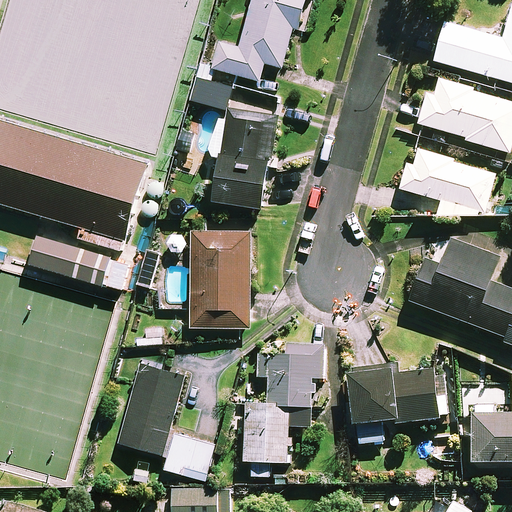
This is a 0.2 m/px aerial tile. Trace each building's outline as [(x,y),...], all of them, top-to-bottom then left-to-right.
[(255,0),(242,50),(223,45),(215,71),(263,84),(268,66),(285,71),(296,31),(302,33),(311,0),(255,0)] [(511,22),(506,41),(448,25),(437,63),(511,84),(511,22)] [(211,29),(202,27),(179,109),(188,112),(211,29)] [(236,88),(199,79),(193,103),(230,112),(236,88)] [(511,103),(436,80),(422,125),(511,153),(511,103)] [(284,103),(234,96),(218,205),(269,212),(284,103)] [(151,166),(0,121),(0,205),(129,243),(151,166)] [(457,162),(421,152),(417,168),(410,166),(403,191),(444,202),(440,218),(487,217),(498,177),(456,165),(457,162)] [(252,331),(254,235),(196,234),(194,330),(252,331)] [(114,259),(40,238),(32,266),(105,288),(114,259)] [(504,260),(455,242),(445,267),(430,261),(414,303),(511,340),(511,290),(494,284),(504,260)] [(9,254),(0,252),(0,268),(7,270),(9,254)] [(154,290),(161,261),(150,258),(142,287),(154,290)] [(125,292),(132,267),(117,262),(110,288),(125,292)] [(327,347),(290,346),(289,359),(262,358),(261,379),(272,379),(271,406),(238,405),(237,430),(248,430),(247,463),(255,463),(254,478),(272,479),(272,464),(291,465),(292,428),(314,428),(316,380),(326,381),(327,347)] [(187,379),(144,367),(122,445),(166,457),(187,379)] [(397,375),(396,367),(353,371),(361,446),(387,443),(385,426),(450,419),(445,370),(397,375)] [(511,463),(511,414),(476,415),(476,464),(511,463)] [(218,447),(178,436),(168,471),(208,482),(218,447)] [(275,476),(275,485),(307,486),(308,478),(275,476)] [(231,511),(232,491),(175,491),(174,511),(231,511)]
